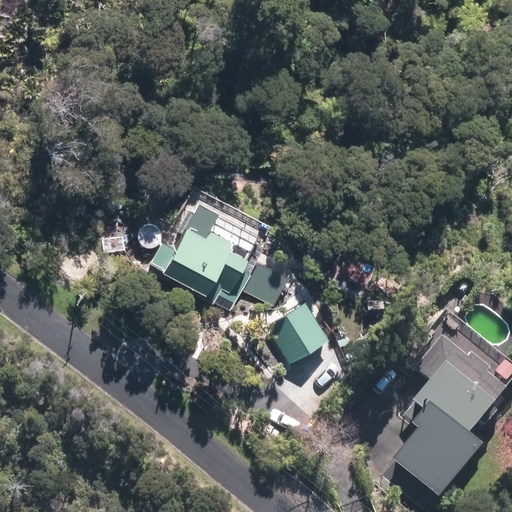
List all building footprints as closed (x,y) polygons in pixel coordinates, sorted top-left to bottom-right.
[(224,248),(228,240),(203,226),(199,234),(181,224),(169,246),(156,238),(143,262),(157,269),(200,293),(207,281),(224,290),(242,257),(224,248)] [(262,278),(250,273),(244,284),(255,290),(262,278)] [(324,338),(300,300),(261,325),(285,362),(324,338)] [(433,324),(445,333),(455,322),(444,312),(433,324)] [(432,499),(472,448),(460,439),(499,390),(436,338),(409,370),(424,382),(405,404),(415,413),(404,425),(410,430),(386,462),(432,499)]
